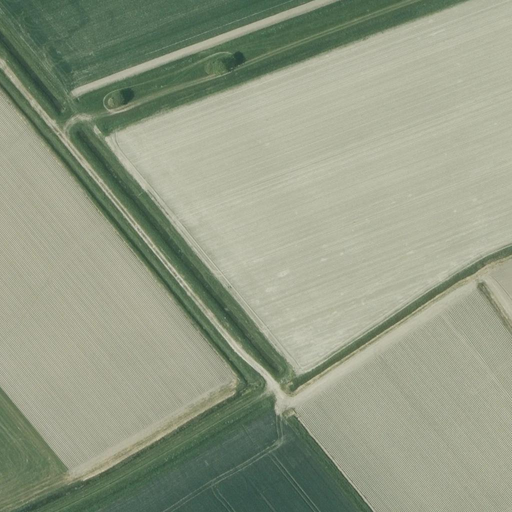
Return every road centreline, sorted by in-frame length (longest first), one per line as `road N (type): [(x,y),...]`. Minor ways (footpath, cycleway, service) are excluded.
road 1 (track): [(56,511),(168,456),(273,388),(56,134)]
road 2 (track): [(56,134),(77,119),(99,121),(421,0)]
